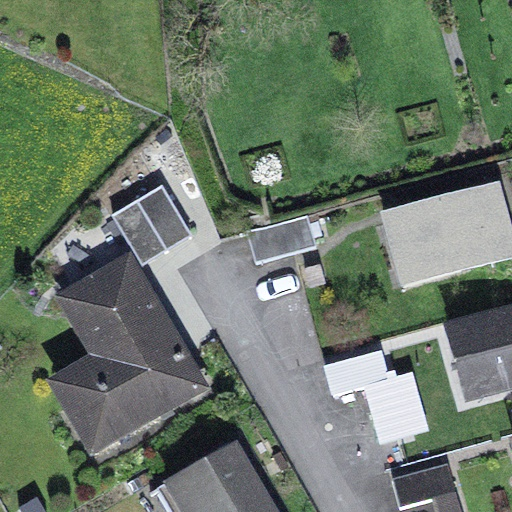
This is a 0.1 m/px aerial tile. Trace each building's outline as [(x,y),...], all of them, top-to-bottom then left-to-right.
[(112,219),(143,269),(191,239),(160,189),(112,219)] [(511,243),(499,193),(387,222),(404,287),(511,258),(511,243)] [(252,236),(260,264),(316,250),(309,222),(252,236)] [(202,392),(128,266),(63,304),(111,385),(68,410),(94,455),(202,392)] [(511,320),(452,337),(471,402),(511,390),(511,320)] [(382,352),(325,368),(333,397),(368,387),(383,440),(405,433),(382,352)] [(273,511),(236,448),(169,487),(183,511),(273,511)] [(461,511),(450,467),(394,483),(401,511),(402,511),(433,504),(435,511),(461,511)]
